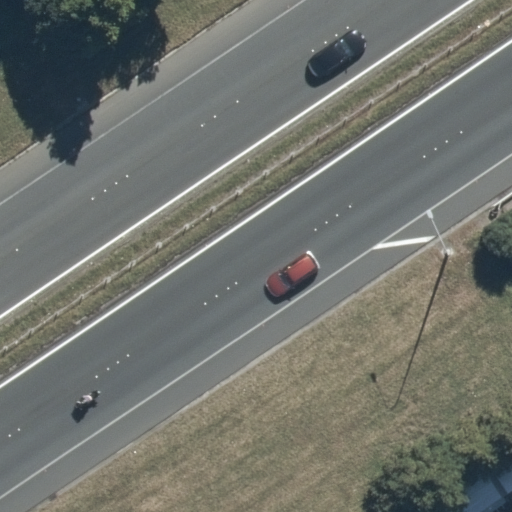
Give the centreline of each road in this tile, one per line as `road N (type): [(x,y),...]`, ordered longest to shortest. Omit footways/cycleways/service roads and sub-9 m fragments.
road 1 (trunk): [(511,98),(0,442)]
road 2 (trunk): [(0,257),(389,0)]
